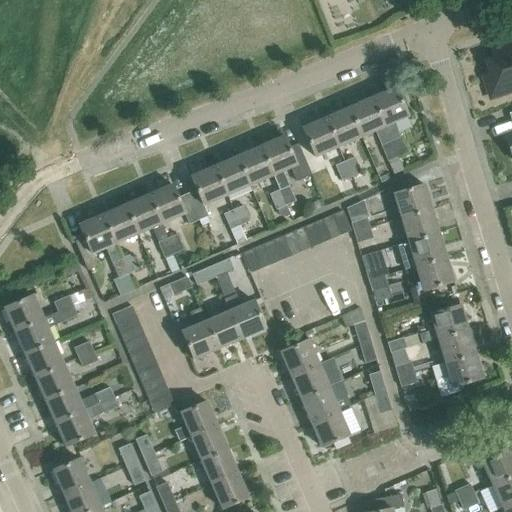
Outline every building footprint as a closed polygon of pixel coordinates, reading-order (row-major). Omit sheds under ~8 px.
[(488,73),(483,75),(490,95),(511,87),(511,42),(490,50),(493,57),(484,60),(488,73)] [(393,122),(406,116),(393,87),(370,97),(383,126),(389,141),(396,156),(405,152),(393,122)] [(386,160),(392,173),(401,169),(396,156),(389,141),(383,126),(370,97),(347,107),(360,136),(373,130),(379,145),(386,160)] [(347,107),(324,117),(337,146),(360,136),(347,107)] [(511,160),(511,159),(511,110),(507,112),(511,127),(511,130),(503,133),(511,160)] [(324,117),(300,128),(313,157),(337,146),(324,117)] [(271,175),(277,190),(283,205),(294,201),(281,171),(289,167),(295,181),(310,175),(296,143),(287,147),(282,135),(258,146),(271,175)] [(258,146),(235,156),(248,185),(271,175),(258,146)] [(235,156),(207,168),(220,197),(248,185),(235,156)] [(343,161),(350,176),(360,172),(353,157),(343,161)] [(350,176),(343,161),(333,165),(340,181),(350,176)] [(194,189),(185,193),(197,220),(206,216),(202,205),(220,197),(207,168),(189,176),(194,189)] [(170,184),(152,192),(164,221),(183,213),(187,224),(197,220),(185,193),(176,197),(170,184)] [(422,184),(391,193),(399,218),(429,209),(422,184)] [(274,209),(283,205),(277,190),(268,194),(274,209)] [(137,233),(150,228),(156,242),(162,258),(172,254),(166,238),(159,223),(164,221),(152,192),(124,204),(137,233)] [(71,201),(74,214),(117,206),(115,193),(71,201)] [(124,204),(102,214),(114,243),(137,233),(124,204)] [(241,205),(231,210),(238,225),(239,225),(248,221),(241,205)] [(429,209),(399,218),(406,242),(437,233),(429,209)] [(222,214),(228,229),(235,245),(245,240),(239,225),(238,225),(231,210),(222,214)] [(341,211),(331,215),(339,235),(349,230),(341,211)] [(114,243),(102,214),(77,225),(82,237),(73,241),(86,270),(96,265),(91,253),(104,248),(110,262),(116,277),(111,279),(118,296),(133,289),(127,273),(120,258),(114,243)] [(331,215),(321,219),(329,239),(339,235),(331,215)] [(349,223),(352,232),(368,227),(365,218),(349,223)] [(321,219),(311,223),(319,243),(329,239),(321,219)] [(311,223),(301,227),(309,247),(319,243),(311,223)] [(301,227),(291,232),(299,251),(309,247),(301,227)] [(355,243),(364,240),(371,238),(368,227),(352,232),(355,243)] [(291,232),(281,236),(289,256),(299,251),(291,232)] [(406,242),(397,245),(404,269),(413,266),(444,257),(437,233),(406,242)] [(175,234),(166,238),(172,254),(182,249),(175,234)] [(281,236),(271,240),(279,260),(289,256),(281,236)] [(271,240),(261,244),(270,264),(279,260),(271,240)] [(261,244),(251,248),(260,268),(270,264),(261,244)] [(249,272),(250,272),(260,268),(251,248),(241,253),(249,272)] [(129,254),(120,258),(127,273),(136,269),(129,254)] [(164,275),(176,269),(171,256),(158,262),(164,275)] [(444,257),(413,266),(421,291),(451,281),(444,257)] [(227,258),(208,266),(213,278),(232,269),(227,258)] [(363,270),(366,280),(383,275),(379,265),(363,270)] [(208,266),(190,274),(195,286),(213,278),(208,266)] [(370,291),(386,286),(383,275),(366,280),(370,291)] [(163,299),(190,288),(190,287),(185,276),(158,288),(163,299)] [(73,305),(92,297),(87,287),(69,295),(73,305)] [(222,299),(227,311),(239,338),(263,328),(252,300),(239,306),(234,294),(222,299)] [(41,318),(31,295),(2,308),(12,331),(41,318)] [(51,302),(56,312),(71,305),(67,295),(51,302)] [(431,300),(391,313),(378,317),(384,338),(393,336),(389,323),(424,311),(424,310),(433,307),(431,300)] [(428,314),(433,328),(401,337),(385,342),(388,352),(412,345),(436,339),(436,338),(466,329),(459,304),(428,314)] [(12,331),(22,354),(52,341),(46,328),(60,321),(76,315),(71,305),(56,312),(41,318),(12,331)] [(110,314),(115,324),(134,315),(130,305),(110,314)] [(191,359),(216,348),(204,321),(204,320),(198,307),(187,312),(193,325),(179,331),(191,359)] [(227,311),(204,320),(204,321),(216,348),(239,338),(227,311)] [(115,324),(119,334),(138,325),(134,315),(115,324)] [(369,340),(363,322),(352,325),(357,344),(369,340)] [(119,334),(123,344),(143,335),(138,325),(119,334)] [(436,338),(436,339),(443,362),(473,353),(466,329),(436,338)] [(123,344),(127,354),(147,345),(143,335),(123,344)] [(306,339),(278,351),(289,376),(317,364),(306,339)] [(375,359),(369,340),(357,344),(363,363),(375,359)] [(22,354),(32,377),(62,364),(52,341),(22,354)] [(72,348),(76,358),(92,351),(87,341),(72,348)] [(127,354),(132,364),(151,355),(147,345),(127,354)] [(76,358),(81,367),(96,360),(92,351),(76,358)] [(481,378),(473,353),(443,362),(430,366),(438,396),(458,390),(456,385),(481,378)] [(132,364),(136,373),(155,365),(151,355),(132,364)] [(412,372),(409,362),(393,367),(396,377),(412,372)] [(32,377),(43,400),(72,387),(62,364),(32,377)] [(317,364),(289,376),(299,399),(327,387),(317,364)] [(136,373),(140,383),(159,375),(155,365),(136,373)] [(367,374),(372,394),(384,390),(378,371),(367,374)] [(415,382),(412,372),(396,377),(399,387),(415,382)] [(140,383),(144,393),(164,385),(159,375),(140,383)] [(144,393),(148,403),(168,395),(164,385),(144,393)] [(43,400),(53,423),(112,397),(108,387),(78,401),(72,387),(43,400)] [(327,387),(299,399),(309,423),(337,411),(337,410),(347,405),(349,404),(345,395),(340,397),(332,400),(327,388),(327,387)] [(384,390),(372,394),(378,413),(390,409),(384,390)] [(172,405),(168,395),(148,403),(153,413),(172,405)] [(93,434),(86,420),(101,414),(117,407),(112,397),(53,423),(63,447),(93,434)] [(189,437),(215,425),(204,401),(178,412),(184,425),(173,430),(178,441),(189,437)] [(337,411),(309,423),(320,447),(347,435),(358,430),(347,405),(337,410),(337,411)] [(189,437),(199,460),(225,449),(215,425),(189,437)] [(133,439),(141,457),(152,452),(145,434),(133,439)] [(151,446),(156,459),(169,453),(164,441),(151,446)] [(116,448),(124,467),(135,462),(128,444),(116,448)] [(479,462),(490,485),(511,475),(511,456),(509,448),(479,462)] [(199,460),(209,484),(236,473),(225,449),(199,460)] [(160,471),(152,452),(141,457),(149,476),(160,471)] [(51,470),(61,494),(88,483),(77,458),(51,470)] [(143,480),(135,462),(124,467),(132,485),(143,480)] [(246,497),(236,473),(209,484),(220,509),(246,497)] [(511,475),(490,485),(500,508),(511,502),(511,475)] [(154,487),(162,505),(173,500),(165,482),(154,487)] [(61,494),(68,511),(85,511),(98,506),(88,483),(61,494)] [(453,490),(457,500),(472,493),(468,483),(453,490)] [(416,485),(418,503),(434,501),(432,484),(416,485)] [(137,496),(143,511),(150,511),(156,510),(148,491),(137,496)] [(477,503),(472,493),(457,500),(461,510),(477,503)] [(370,511),(390,511),(390,508),(401,506),(399,494),(370,500),(373,511),(370,511)] [(177,511),(173,500),(162,505),(164,511),(177,511)] [(511,511),(511,502),(500,508),(502,511),(511,511)]
